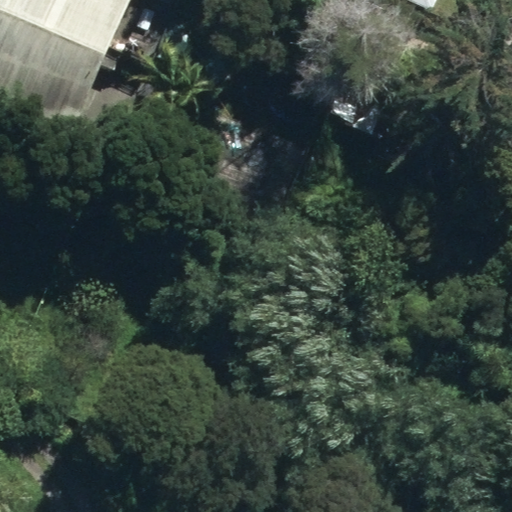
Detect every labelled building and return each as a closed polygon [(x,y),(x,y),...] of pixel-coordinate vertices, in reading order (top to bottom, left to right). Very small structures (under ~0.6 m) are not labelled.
[(0,0),(0,128),(56,153),(96,62),(135,79),(160,22),(121,5),(123,0),(0,0)] [(345,0),(412,31),(426,0),(345,0)] [(416,80),(369,62),(347,120),(394,138),(416,80)] [(24,237),(56,252),(66,232),(34,217),(24,237)] [(72,413),(94,420),(101,400),(80,392),(72,413)]
